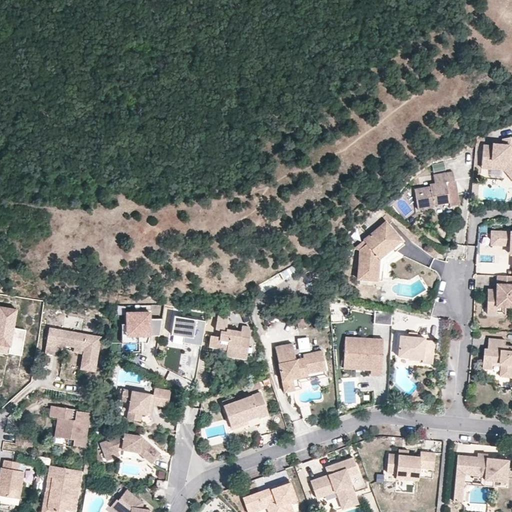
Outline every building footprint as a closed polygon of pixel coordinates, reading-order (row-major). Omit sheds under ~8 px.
[(511,134),(511,135),(503,137),(503,143),(494,142),(494,144),(484,144),(482,163),(491,164),(491,167),(502,168),(502,167),(506,164),(511,171),(511,134)] [(511,171),(506,164),(502,167),(502,168),(504,168),(506,168),(511,176),(511,171)] [(457,200),(454,182),(452,173),(433,175),(434,184),(429,185),(429,187),(414,189),(417,210),(433,207),(433,205),(448,203),(450,216),(459,214),(457,204),(455,204),(455,200),(457,200)] [(402,239),(387,221),(364,240),(368,244),(361,250),(358,278),(368,279),(369,269),(379,270),(380,257),(378,254),(391,243),(394,246),(402,239)] [(511,231),(491,230),(490,245),(504,246),(510,246),(511,247),(511,231)] [(402,239),(394,246),(397,250),(405,244),(402,239)] [(380,257),(394,246),(391,243),(378,254),(380,257)] [(262,290),(297,276),(293,267),(258,281),(262,290)] [(378,280),(379,270),(369,269),(368,279),(378,280)] [(511,275),(497,275),(497,289),(496,297),(487,296),(487,309),(497,309),(497,306),(511,306),(511,275)] [(22,356),(26,330),(14,328),(17,310),(0,306),(0,344),(10,346),(9,353),(22,356)] [(392,311),(375,310),(374,323),(392,324),(392,311)] [(160,336),(162,319),(150,319),(150,313),(127,313),(127,324),(127,336),(139,336),(160,336)] [(201,346),(206,321),(175,316),(172,335),(184,337),(193,339),(192,344),(201,346)] [(242,327),(242,331),(227,328),(227,324),(220,323),(218,333),(221,333),(220,337),(218,336),(211,335),(209,346),(227,349),(226,355),(246,359),(251,328),(242,327)] [(127,336),(127,324),(122,324),(122,343),(139,343),(139,336),(127,336)] [(100,336),(49,327),(45,352),(54,354),(55,348),(56,342),(66,344),(74,346),(83,347),(82,353),(80,368),(93,371),(100,336)] [(347,329),(347,337),(358,337),(359,330),(347,329)] [(422,362),(433,363),(435,340),(424,340),(425,337),(417,336),(408,335),(400,334),(398,356),(422,358),(422,362)] [(370,374),(382,375),(383,339),(358,337),(347,337),(345,337),(343,368),(354,369),(354,361),(371,362),(370,370),(370,374)] [(511,377),(511,367),(511,345),(505,345),(506,340),(489,337),(487,348),(484,348),(482,367),(491,368),(492,362),(500,363),(499,376),(511,377)] [(274,346),(281,386),(292,385),(290,378),(290,374),(296,373),(297,376),(306,375),(306,372),(305,365),(323,362),(321,350),(302,354),(303,358),(298,359),(298,361),(295,362),(294,359),(292,343),(274,346)] [(0,351),(9,353),(10,346),(0,344),(0,351)] [(371,362),(354,361),(354,369),(370,370),(371,362)] [(305,365),(306,372),(324,369),(323,362),(305,365)] [(141,412),(146,413),(148,403),(152,404),(168,406),(170,391),(170,390),(155,387),(154,394),(123,388),(121,400),(130,401),(127,418),(140,420),(141,412)] [(261,392),(224,405),(231,425),(259,415),(259,418),(269,414),(261,392)] [(72,446),(84,447),(90,413),(67,409),(67,408),(42,404),(40,415),(48,416),(52,417),(48,435),(73,440),(72,446)] [(28,433),(13,430),(11,441),(26,444),(28,433)] [(142,436),(124,433),(124,438),(117,437),(101,443),(105,455),(107,461),(119,456),(118,451),(122,449),(139,452),(152,463),(160,453),(151,445),(149,447),(144,444),(140,443),(141,437),(142,436)] [(151,445),(141,437),(140,443),(144,444),(149,447),(151,445)] [(433,468),(435,452),(420,451),(420,456),(408,455),(398,454),(388,453),(387,472),(396,473),(419,475),(419,467),(433,468)] [(509,460),(457,455),(456,473),(464,474),(485,476),(484,480),(506,482),(509,460)] [(354,457),(332,465),(334,472),(329,474),(311,481),(317,498),(336,491),(339,498),(355,493),(349,477),(359,473),(354,457)] [(24,472),(18,471),(20,463),(4,460),(3,468),(1,468),(0,472),(0,496),(19,499),(24,472)] [(46,466),(44,477),(49,477),(48,483),(52,487),(51,491),(47,493),(45,505),(46,508),(47,510),(49,511),(54,511),(61,511),(62,511),(71,511),(72,511),(79,472),(46,466)] [(462,502),(464,474),(456,473),(453,501),(462,502)] [(281,488),(273,491),(272,489),(272,488),(243,498),(248,511),(260,506),(261,509),(267,507),(268,511),(277,511),(280,511),(279,511),(293,511),(290,501),(296,499),(290,480),(279,484),(280,486),(281,488)] [(149,511),(150,510),(142,508),(143,502),(124,489),(116,500),(114,499),(109,508),(115,511),(119,511),(120,511),(149,511)] [(19,499),(0,496),(0,502),(18,506),(19,499)]
